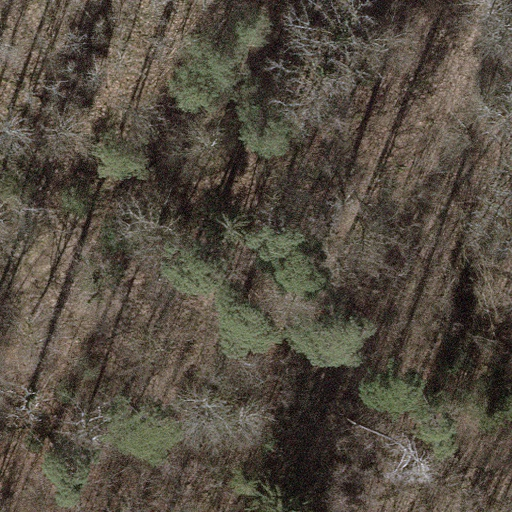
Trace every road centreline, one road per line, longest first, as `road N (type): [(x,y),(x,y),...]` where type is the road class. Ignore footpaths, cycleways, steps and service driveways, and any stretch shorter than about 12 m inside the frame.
road 1 (track): [(0,313),(343,0)]
road 2 (track): [(399,0),(511,62)]
